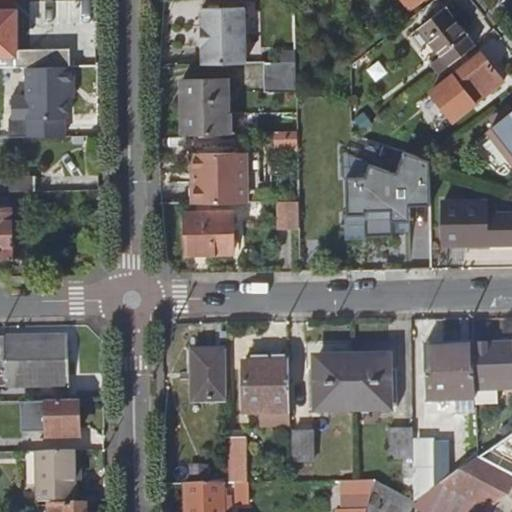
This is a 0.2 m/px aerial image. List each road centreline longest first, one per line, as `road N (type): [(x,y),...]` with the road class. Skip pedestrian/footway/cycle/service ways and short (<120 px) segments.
road 1 (residential): [(131,300),(511,291)]
road 2 (residential): [(131,300),(126,0)]
road 3 (residential): [(135,511),(131,300)]
road 4 (residential): [(0,302),(131,300)]
